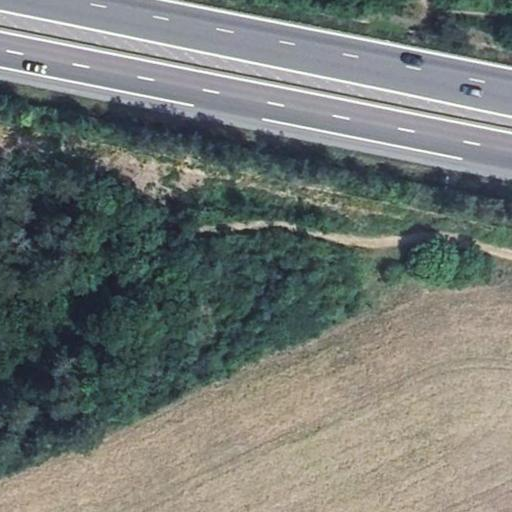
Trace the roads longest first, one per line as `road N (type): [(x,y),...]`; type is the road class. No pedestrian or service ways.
road 1 (motorway): [(0,49),(511,150)]
road 2 (track): [(511,252),(428,235),(360,243),(282,227),(0,252)]
road 3 (motorway): [(511,95),(38,0)]
